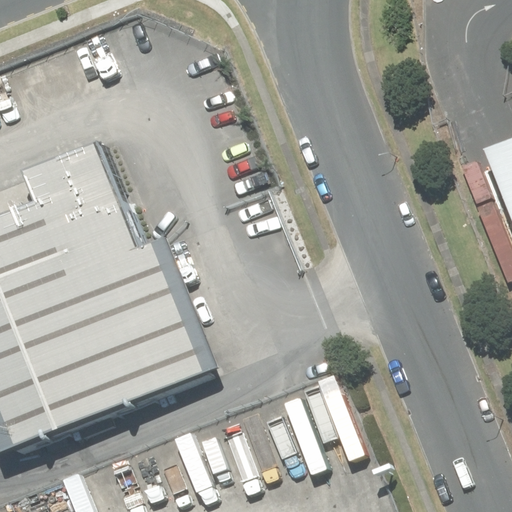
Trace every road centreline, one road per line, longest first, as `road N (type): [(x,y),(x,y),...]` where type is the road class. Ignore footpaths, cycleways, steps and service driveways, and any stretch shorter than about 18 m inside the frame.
road 1 (unclassified): [(314,0),(312,62),(500,511)]
road 2 (unknown): [(279,309),(235,298),(197,250),(155,141),(127,119),(95,118),(0,146)]
road 3 (unknown): [(0,493),(40,491),(191,431),(255,394),(279,309)]
road 4 (unknown): [(396,262),(279,309)]
